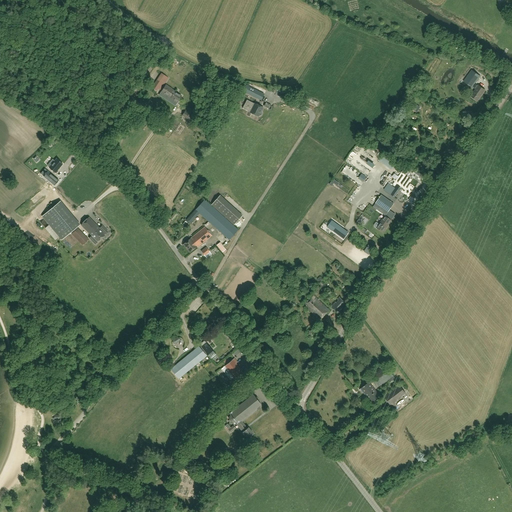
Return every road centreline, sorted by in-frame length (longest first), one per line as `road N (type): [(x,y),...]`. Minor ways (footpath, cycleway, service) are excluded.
road 1 (tertiary): [(297,406),(511,85)]
road 2 (unclassified): [(297,406),(140,205),(54,131)]
road 3 (tertiary): [(379,511),(297,406)]
